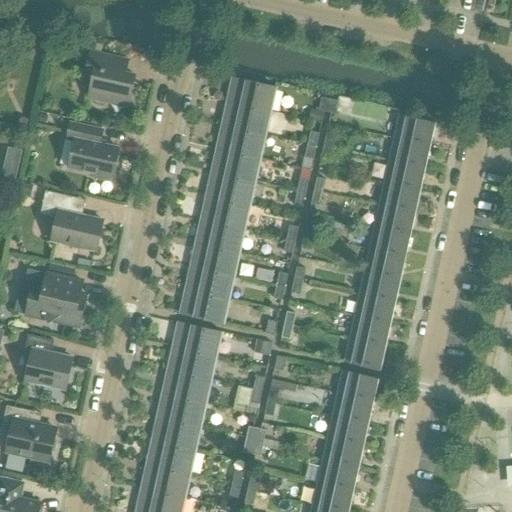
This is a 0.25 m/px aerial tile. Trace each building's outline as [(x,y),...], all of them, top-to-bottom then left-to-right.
[(106,103),(108,102),(127,106),(134,75),(124,73),(127,60),(90,52),(85,77),(92,79),(88,98),(92,98),(94,100),(95,101),(97,102),(99,103),(100,103),(102,103),(104,103),(106,103)] [(232,78),(227,101),(270,111),(275,87),(232,78)] [(324,112),(331,113),(336,114),(339,101),(321,97),(318,110),(324,112)] [(227,101),(222,125),(265,135),(270,111),(227,101)] [(322,122),(324,112),(318,110),(311,109),(309,119),(322,122)] [(47,125),(49,117),(41,115),(39,123),(47,125)] [(399,115),(394,138),(430,146),(435,123),(399,115)] [(26,129),(30,121),(24,118),(21,119),(18,125),(26,129)] [(112,177),(118,148),(99,143),(102,130),(70,123),(67,138),(75,139),(69,167),(94,173),(93,177),(109,180),(110,177),(112,177)] [(222,125),(216,149),(260,158),(265,135),(222,125)] [(310,131),(307,144),(316,146),(319,133),(310,131)] [(326,133),(323,146),(332,147),(335,134),(326,133)] [(394,138),(389,160),(425,168),(430,146),(394,138)] [(316,146),(307,144),(302,167),(311,169),(316,146)] [(332,147),(323,146),(321,158),(329,160),(332,147)] [(216,149),(211,172),(254,182),(260,158),(216,149)] [(389,160),(384,183),(420,191),(425,168),(389,160)] [(211,172),(206,196),(249,206),(254,182),(211,172)] [(316,177),(313,190),(322,192),(325,179),(316,177)] [(300,178),(297,191),(305,193),(308,180),(300,178)] [(384,183),(379,205),(415,213),(420,191),(384,183)] [(322,192),(313,190),(311,203),(319,205),(322,192)] [(51,241),(95,251),(102,220),(65,212),(68,196),(45,191),(40,215),(56,219),(51,241)] [(305,193),(297,191),(294,204),(302,206),(305,193)] [(206,196),(201,219),(244,229),(249,206),(206,196)] [(379,205),(374,227),(410,235),(415,213),(379,205)] [(201,219),(195,244),(239,253),(244,229),(201,219)] [(306,222),(304,235),(312,237),(315,224),(306,222)] [(289,225),(286,238),(295,240),(298,227),(289,225)] [(374,227),(369,250),(405,258),(410,235),(374,227)] [(312,237),(304,235),(301,248),(309,250),(312,237)] [(295,240),(286,238),(283,251),(292,253),(295,240)] [(195,244),(190,266),(234,276),(239,253),(195,244)] [(369,250),(364,272),(400,280),(405,258),(369,250)] [(190,266),(185,290),(228,300),(234,276),(190,266)] [(296,267),(293,280),(302,282),(305,269),(296,267)] [(279,272),(276,285),(285,287),(287,274),(279,272)] [(364,272),(359,294),(395,302),(400,280),(364,272)] [(52,320),(79,326),(86,295),(79,294),(82,281),(47,273),(44,286),(33,283),(26,314),(45,319),(48,323),(52,320)] [(270,276),(260,273),(259,280),(268,282),(270,276)] [(302,282),(293,280),(291,293),(299,295),(302,282)] [(285,287),(276,285),(273,298),(282,300),(285,287)] [(228,300),(185,290),(180,314),(223,324),(228,300)] [(359,294),(354,317),(390,325),(395,302),(359,294)] [(286,311),(284,324),(292,326),(295,313),(286,311)] [(354,317),(349,339),(385,347),(390,325),(354,317)] [(268,320),(265,333),(274,335),(277,322),(268,320)] [(178,322),(173,346),(216,356),(221,332),(178,322)] [(292,326),(284,324),(281,337),(290,339),(292,326)] [(25,380),(64,389),(71,358),(51,353),(53,340),(28,335),(25,349),(32,350),(25,380)] [(385,347),(349,339),(344,362),(380,370),(385,347)] [(260,354),(269,356),(272,343),(263,341),(260,354)] [(173,346),(167,370),(210,380),(216,356),(173,346)] [(277,356),(274,369),(283,370),(286,357),(277,356)] [(167,370),(162,395),(205,404),(210,380),(167,370)] [(342,370),(337,393),(373,401),(378,378),(342,370)] [(256,376),(253,389),(262,391),(264,378),(256,376)] [(269,388),(267,401),(275,403),(278,390),(269,388)] [(262,391),(253,389),(250,402),(259,404),(262,391)] [(337,393),(332,416),(368,423),(373,401),(337,393)] [(162,395),(157,417),(200,427),(205,404),(162,395)] [(275,403),(267,401),(264,414),(273,416),(275,403)] [(54,450),(56,440),(54,437),(56,429),(30,423),(32,411),(6,406),(2,428),(11,430),(6,451),(49,460),(50,453),(54,450)] [(332,416),(328,437),(364,445),(368,423),(332,416)] [(157,417),(151,442),(194,451),(200,427),(157,417)] [(248,426),(245,439),(254,441),(257,428),(248,426)] [(257,428),(254,441),(263,443),(266,430),(257,428)] [(328,437),(323,457),(359,464),(364,445),(328,437)] [(243,452),(251,454),(254,441),(245,439),(243,452)] [(254,441),(251,454),(260,456),(263,443),(254,441)] [(151,442),(147,464),(190,474),(194,451),(151,442)] [(323,457),(318,481),(354,489),(359,464),(323,457)] [(147,464),(141,488),(184,497),(190,474),(147,464)] [(235,470),(232,483),(241,485),(243,472),(235,470)] [(250,477),(247,490),(256,492),(258,479),(250,477)] [(0,511),(37,511),(39,502),(20,498),(23,483),(0,478),(0,511)] [(318,481),(312,505),(344,511),(348,511),(354,489),(318,481)] [(241,485),(232,483),(229,496),(238,498),(241,485)] [(141,488),(136,511),(140,511),(181,511),(184,497),(141,488)] [(256,492),(247,490),(244,503),(253,505),(256,492)]
